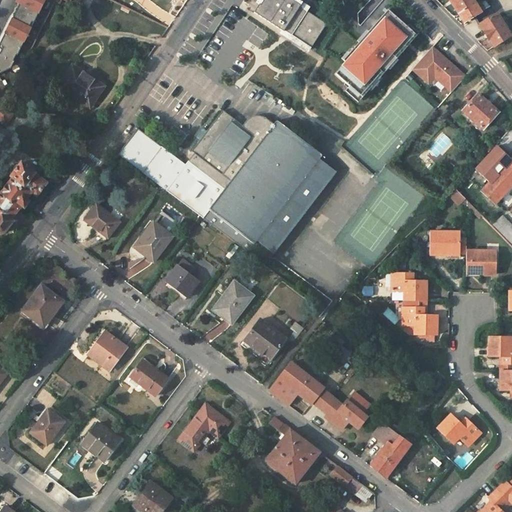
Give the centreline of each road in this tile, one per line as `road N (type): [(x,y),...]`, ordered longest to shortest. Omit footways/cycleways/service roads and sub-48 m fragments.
road 1 (tertiary): [(197,0),(37,232)]
road 2 (residential): [(205,359),(413,511)]
road 3 (residential): [(93,511),(205,359)]
road 4 (residential): [(104,285),(0,425)]
road 5 (residential): [(511,437),(461,375),(463,302)]
road 6 (unclassified): [(423,0),(511,92)]
road 7 (residential): [(104,285),(205,359)]
